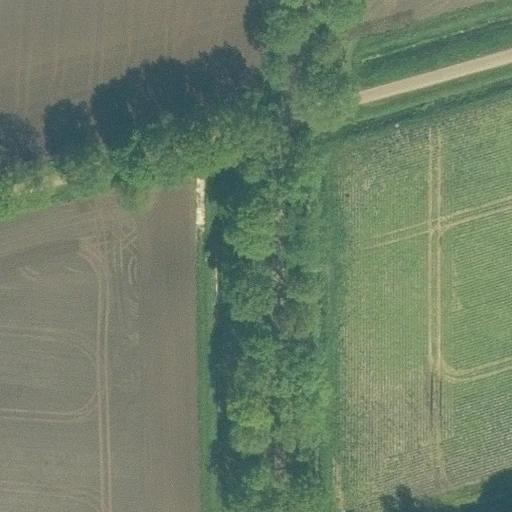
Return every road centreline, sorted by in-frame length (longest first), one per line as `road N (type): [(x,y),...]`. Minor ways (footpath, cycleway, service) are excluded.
road 1 (unclassified): [(286,511),(280,118),(511,54)]
road 2 (track): [(0,193),(280,118),(314,0)]
